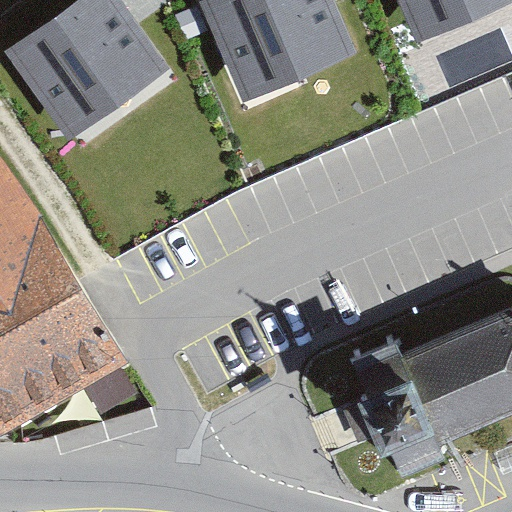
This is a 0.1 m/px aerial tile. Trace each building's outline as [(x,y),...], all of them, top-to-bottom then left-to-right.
[(131,0),(81,0),(15,47),(81,141),(181,70),(131,0)] [(338,0),(210,0),(255,103),(364,55),(338,0)] [(511,0),(409,0),(427,40),(511,5),(511,0)] [(0,169),(0,416),(112,354),(32,214),(0,169)] [(396,340),(353,359),(368,390),(358,394),(383,449),(391,445),(404,472),(446,453),(441,444),(511,411),(511,308),(404,357),(396,340)]
